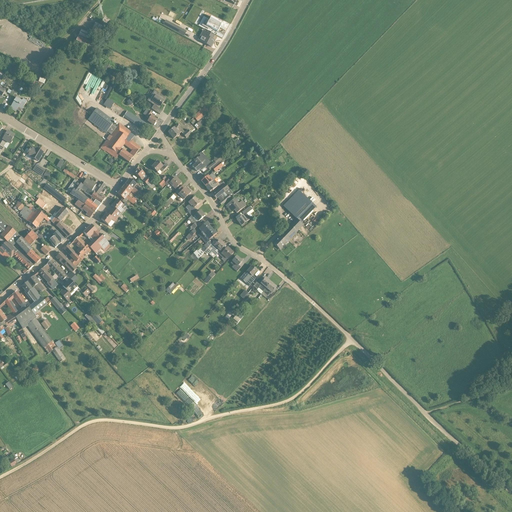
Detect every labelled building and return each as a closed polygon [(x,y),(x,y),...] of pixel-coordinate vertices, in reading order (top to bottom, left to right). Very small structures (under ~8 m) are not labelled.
[(222,23),(211,17),(207,26),(218,32),(222,23)] [(105,27),(95,23),(91,33),(101,37),(105,27)] [(182,36),(184,33),(168,24),(166,28),(182,36)] [(87,40),(91,33),(81,29),(78,36),(87,40)] [(203,31),(201,35),(205,37),(202,43),(211,47),(214,41),(212,40),(214,37),(203,31)] [(97,46),(87,41),(78,37),(74,46),(93,55),(97,46)] [(159,109),(166,99),(158,93),(152,102),(158,106),(154,111),(160,115),(162,112),(159,109)] [(27,102),(23,99),(21,102),(16,98),(10,108),(16,111),(19,107),(22,109),(27,102)] [(108,99),(104,106),(139,127),(143,120),(108,99)] [(188,131),(183,135),(186,139),(192,133),(193,135),(196,132),(196,131),(198,130),(197,129),(206,121),(204,118),(207,116),(205,114),(208,111),(205,107),(193,117),(198,123),(193,128),(194,129),(193,130),(189,125),(185,127),(188,131)] [(114,122),(97,109),(88,120),(106,133),(107,132),(111,135),(101,148),(109,154),(111,155),(116,159),(119,155),(129,163),(140,148),(131,141),(134,136),(119,124),(117,127),(113,124),(114,122)] [(152,113),(149,112),(146,117),(149,119),(147,122),(154,126),(157,121),(154,119),(155,118),(151,115),(152,113)] [(177,132),(180,127),(177,124),(174,128),(168,133),(173,139),(179,134),(177,132)] [(9,144),(14,136),(8,132),(3,140),(0,144),(0,155),(4,148),(3,147),(6,142),(9,144)] [(265,155),(269,151),(265,147),(261,150),(265,155)] [(38,162),(43,153),(36,149),(35,150),(31,148),(27,155),(38,162)] [(205,162),(203,160),(200,156),(194,161),(196,164),(192,167),(197,172),(200,170),(201,171),(204,169),(201,165),(205,162)] [(207,168),(209,171),(222,160),(219,156),(213,160),(214,162),(207,168)] [(157,173),(159,171),(162,173),(168,166),(165,164),(162,167),(157,162),(152,168),(157,173)] [(212,169),(215,173),(223,166),(220,162),(212,169)] [(33,170),(42,176),(46,170),(36,165),(33,170)] [(134,174),(147,185),(152,190),(155,186),(147,178),(145,179),(143,177),(145,175),(138,169),(135,172),(136,172),(134,174)] [(63,172),(74,179),(75,177),(64,170),(63,172)] [(210,175),(205,179),(201,182),(205,187),(214,180),(216,178),(212,173),(210,175)] [(175,190),(178,187),(181,184),(175,178),(174,180),(171,177),(165,183),(164,184),(167,187),(170,184),(175,190)] [(94,193),(97,189),(94,187),(96,185),(86,179),(82,185),(88,190),(94,193)] [(129,180),(125,185),(132,190),(138,194),(138,195),(141,197),(143,195),(140,192),(140,191),(137,189),(139,187),(129,180)] [(214,180),(205,187),(210,193),(216,188),(218,191),(222,188),(221,188),(225,185),(223,182),(219,185),(217,182),(216,183),(214,180)] [(85,204),(88,200),(79,194),(81,190),(86,193),(88,190),(82,185),(78,183),(71,194),(74,196),(85,204),(84,204),(85,204)] [(101,183),(97,189),(94,193),(91,197),(95,200),(98,195),(105,185),(101,183)] [(132,190),(125,185),(121,191),(128,196),(131,192),(137,196),(138,195),(138,194),(132,190)] [(218,198),(221,201),(219,203),(221,206),(231,198),(228,195),(224,199),(221,195),(225,192),(229,189),(225,185),(221,188),(222,188),(218,191),(213,196),(216,200),(218,198)] [(189,195),(191,193),(185,188),(182,186),(175,194),(173,195),(181,203),(183,200),(189,194),(189,195)] [(132,199),(128,196),(121,191),(117,195),(124,200),(125,199),(133,205),(135,202),(132,200),(133,199),(132,199)] [(101,196),(98,195),(95,200),(95,201),(101,205),(106,198),(102,195),(101,196)] [(194,208),(196,207),(200,204),(195,198),(188,203),(190,205),(187,207),(191,211),(188,213),(191,217),(193,215),(196,211),(194,208)] [(170,199),(164,205),(167,208),(173,201),(170,199)] [(86,215),(90,218),(94,213),(78,200),(75,205),(82,211),(83,210),(87,213),(86,215)] [(101,205),(95,201),(93,204),(88,200),(85,204),(95,212),(101,205)] [(242,202),(240,204),(238,205),(234,200),(226,206),(231,213),(234,211),(236,214),(246,206),(242,202)] [(113,208),(110,212),(118,218),(124,211),(121,209),(123,206),(117,201),(112,207),(113,208)] [(46,205),(42,210),(47,213),(54,218),(60,222),(68,213),(63,208),(58,214),(46,205)] [(37,210),(36,212),(34,215),(25,207),(20,214),(23,216),(22,218),(36,229),(43,219),(48,223),(50,220),(37,210)] [(243,216),(240,218),(237,221),(241,226),(250,219),(247,214),(252,210),(250,207),(242,213),(244,216),(243,217),(243,216)] [(188,231),(190,233),(193,231),(198,226),(196,223),(198,221),(198,222),(205,216),(200,211),(194,216),(193,215),(191,217),(190,217),(195,223),(190,227),(191,229),(188,231)] [(118,218),(110,212),(108,215),(106,214),(101,220),(108,226),(112,221),(114,223),(118,218)] [(62,232),(68,237),(68,238),(72,234),(65,228),(59,223),(60,222),(54,218),(51,222),(56,227),(62,232)] [(0,236),(7,243),(16,234),(0,219),(0,236)] [(279,250),(282,246),(285,243),(286,243),(303,226),(296,219),(279,237),(280,238),(273,244),(279,250)] [(208,226),(209,225),(207,222),(199,229),(202,233),(198,235),(200,238),(211,229),(208,226)] [(83,233),(89,239),(92,242),(88,246),(96,254),(101,248),(105,252),(111,246),(104,239),(91,226),(83,233)] [(60,244),(64,240),(57,232),(53,228),(52,229),(51,228),(50,228),(48,229),(49,231),(57,240),(57,241),(60,244)] [(217,234),(214,231),(214,232),(211,229),(200,238),(202,240),(206,237),(209,241),(217,234)] [(21,238),(16,243),(27,255),(37,264),(41,260),(40,260),(34,254),(35,254),(31,251),(32,250),(30,247),(38,238),(31,232),(23,240),(21,238)] [(46,238),(49,241),(55,248),(60,244),(57,241),(54,237),(51,234),(46,238)] [(77,252),(75,254),(82,260),(83,259),(81,257),(87,251),(89,253),(91,251),(78,238),(73,242),(74,242),(80,248),(77,252)] [(218,253),(223,248),(225,246),(219,241),(214,246),(213,247),(211,245),(209,247),(204,253),(207,255),(210,251),(216,256),(218,253)] [(33,267),(7,243),(0,249),(0,254),(8,262),(14,255),(29,270),(33,267)] [(209,247),(206,244),(194,255),(198,260),(204,253),(209,247)] [(40,250),(46,256),(51,251),(45,246),(40,250)] [(74,253),(68,247),(64,250),(70,257),(74,260),(71,263),(75,267),(82,260),(75,254),(74,253)] [(223,248),(218,253),(226,261),(233,253),(227,248),(226,250),(223,248)] [(76,269),(60,253),(56,257),(58,258),(57,259),(63,266),(64,265),(72,273),(76,269)] [(93,260),(97,265),(101,261),(96,256),(93,260)] [(237,257),(233,260),(232,262),(236,265),(233,268),(237,272),(241,268),(238,266),(242,262),(237,257)] [(65,278),(67,277),(51,261),(47,265),(63,281),(65,278)] [(244,273),(240,277),(244,280),(249,274),(252,277),(257,271),(252,266),(247,272),(245,274),(244,273)] [(53,279),(43,269),(38,273),(39,273),(45,279),(54,289),(58,286),(53,279)] [(67,277),(70,280),(74,284),(78,280),(72,273),(67,277)] [(204,281),(207,284),(214,276),(211,273),(204,281)] [(28,282),(33,288),(38,294),(44,289),(34,276),(28,282)] [(249,284),(253,287),(257,281),(254,278),(249,284)] [(253,287),(257,290),(259,288),(263,292),(271,283),(265,278),(261,284),(260,285),(257,283),(253,287)] [(64,289),(65,290),(70,294),(75,289),(78,293),(80,291),(74,284),(70,280),(68,282),(63,287),(64,289)] [(170,295),(179,285),(177,283),(175,285),(172,282),(165,290),(170,295)] [(34,303),(28,308),(36,318),(37,318),(38,319),(54,306),(50,301),(47,304),(38,294),(33,288),(32,289),(27,283),(22,287),(27,293),(34,303)] [(271,283),(263,292),(268,296),(266,298),(270,301),(273,297),(270,294),(271,293),(276,288),(271,283)] [(86,287),(92,293),(95,290),(88,284),(86,287)] [(125,284),(121,288),(126,293),(130,290),(125,284)] [(84,288),(81,291),(80,292),(85,297),(90,293),(84,288)] [(69,294),(70,294),(65,290),(64,289),(60,293),(69,303),(73,299),(69,294)] [(36,318),(28,308),(20,296),(17,292),(12,295),(22,308),(17,311),(11,301),(8,299),(5,302),(11,310),(13,313),(18,322),(23,330),(27,327),(43,348),(51,341),(35,319),(36,318)] [(50,301),(54,306),(58,311),(62,307),(54,298),(50,301)] [(6,318),(0,310),(0,323),(3,327),(9,338),(12,336),(8,328),(18,322),(13,313),(6,318)] [(225,318),(227,320),(233,314),(230,311),(225,318)] [(89,313),(85,316),(98,330),(100,328),(98,326),(103,322),(96,314),(92,316),(89,313)] [(235,316),(233,320),(231,321),(236,325),(238,323),(244,316),(241,313),(237,318),(235,316)] [(70,326),(75,332),(79,328),(74,322),(70,326)] [(22,329),(19,331),(24,341),(28,339),(22,329)] [(37,367),(30,370),(32,375),(39,371),(37,367)]
